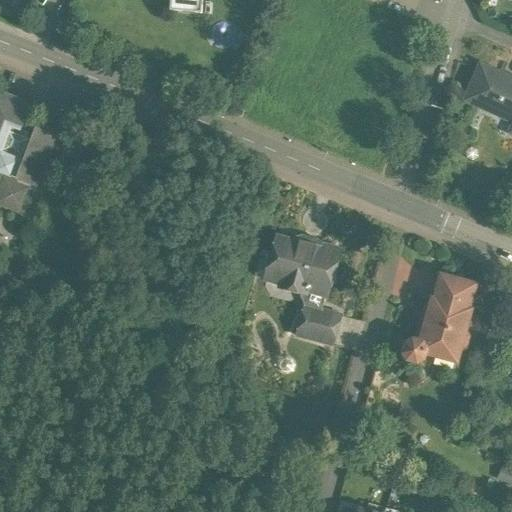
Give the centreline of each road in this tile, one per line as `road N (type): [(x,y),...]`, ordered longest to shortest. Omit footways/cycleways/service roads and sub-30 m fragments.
road 1 (unclassified): [(0,42),(401,204)]
road 2 (residential): [(335,511),(401,204)]
road 3 (residential): [(401,204),(452,19)]
road 4 (unclassified): [(401,204),(511,255)]
